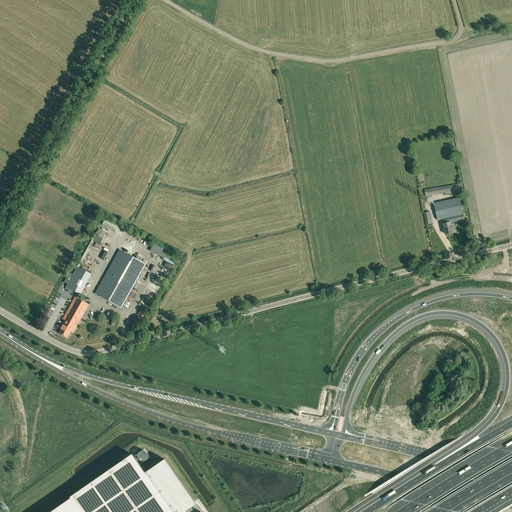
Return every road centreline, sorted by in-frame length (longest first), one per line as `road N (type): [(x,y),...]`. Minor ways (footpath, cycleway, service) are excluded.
road 1 (unclassified): [(0,310),(64,348),(97,352),(511,244)]
road 2 (motorway): [(342,436),(363,372),(384,344),(424,316),(461,315),(496,341),(506,387),(491,420),(435,467)]
road 3 (primary): [(10,339),(138,408),(329,460)]
road 4 (primary): [(331,433),(90,376),(10,339)]
road 5 (unclassified): [(0,232),(134,0)]
road 6 (motorway): [(511,298),(449,296),(377,333),(348,373),(331,433)]
road 7 (unknown): [(123,320),(152,271),(132,243),(117,241),(91,288),(110,310)]
road 8 (primary): [(329,460),(511,501)]
road 9 (primary): [(511,475),(342,436)]
road 10 (motorway): [(511,447),(404,511)]
